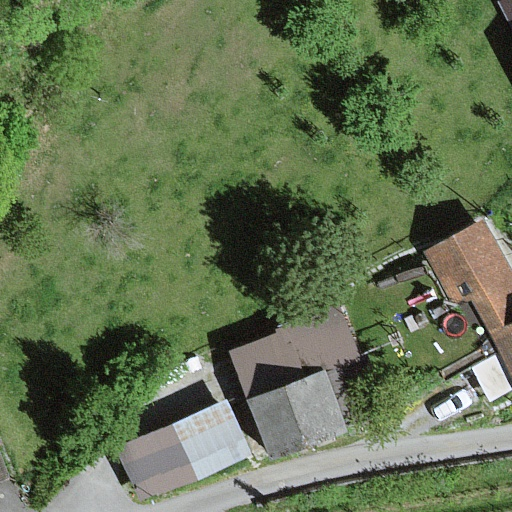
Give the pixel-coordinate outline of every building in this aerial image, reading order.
[(511,0),(502,0),(511,18),(511,0)] [(511,263),(488,217),(425,249),(453,303),(472,294),(511,371),(511,263)] [(358,302),(229,348),(267,455),(353,424),(333,368),(376,352),(358,302)] [(232,395),(120,438),(141,494),(254,451),(232,395)] [(0,441),(0,471),(10,467),(0,441)]
